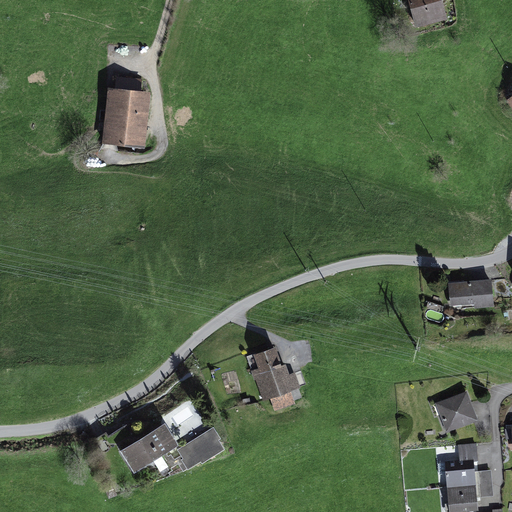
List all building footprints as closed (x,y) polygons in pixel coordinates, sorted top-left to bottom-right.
[(443,19),(439,0),(404,0),(411,26),(443,19)] [(114,93),(105,93),(101,147),(146,150),(149,96),(139,95),(139,84),(115,82),(114,93)] [(490,283),(448,287),(450,313),(493,309),(490,283)] [(252,373),(263,403),(298,391),(293,376),(288,378),(284,367),(279,369),(273,352),(252,360),(256,372),(252,373)] [(314,371),(303,375),(309,391),(320,387),(314,371)] [(469,390),(434,403),(445,431),(480,418),(469,390)] [(161,428),(117,455),(130,476),(174,449),(161,428)] [(211,431),(175,453),(187,473),(223,451),(211,431)] [(460,463),(445,465),(447,488),(476,486),(474,462),(478,461),(477,444),(459,445),(460,463)] [(476,486),(447,488),(448,511),(452,511),(478,510),(476,486)]
